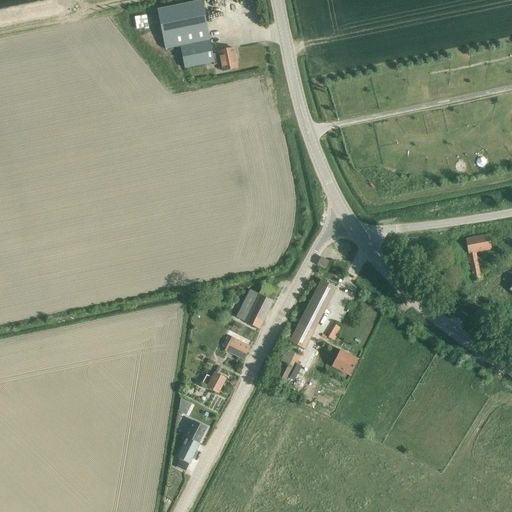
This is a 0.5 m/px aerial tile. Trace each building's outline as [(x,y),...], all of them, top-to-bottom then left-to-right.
[(222,71),(237,68),(233,48),(218,51),(220,56),(216,57),(215,54),(212,55),(202,1),(157,10),(165,49),(180,46),(184,69),(213,63),(214,65),(221,64),(222,71)] [(137,18),(140,31),(152,29),(149,15),(137,18)] [(476,253),(491,250),(489,235),(466,239),(473,282),(481,281),(476,253)] [(324,268),(328,262),(321,258),(318,265),(324,268)] [(321,280),(287,344),(304,354),(336,288),(321,280)] [(266,284),(262,295),(277,302),(281,290),(266,284)] [(258,329),(272,302),(249,290),(235,318),(258,329)] [(226,338),(222,347),(225,349),(224,351),(243,361),(250,347),(231,337),(230,339),(226,338)] [(357,359),(340,351),(331,366),(349,375),(357,359)] [(284,383),(291,369),(284,364),(276,379),(284,383)] [(218,394),(226,379),(215,373),(212,379),(206,376),(202,384),(207,387),(207,388),(218,394)] [(180,459),(176,467),(185,471),(190,463),(199,443),(198,443),(206,427),(193,421),(188,431),(185,437),(187,437),(177,457),(180,459)]
